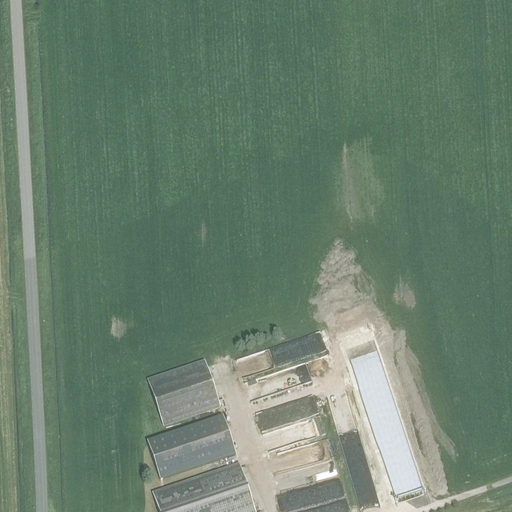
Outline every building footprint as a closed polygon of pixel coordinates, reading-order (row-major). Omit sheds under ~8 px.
[(328,351),(322,331),(290,341),(292,346),(295,345),(298,354),(305,352),(306,357),(328,351)] [(344,348),(330,353),(333,364),(348,359),(344,348)] [(204,362),(147,381),(163,427),(219,408),(204,362)] [(270,447),(294,448),(296,414),(263,412),(262,439),(270,439),(270,447)] [(146,442),(159,481),(235,455),(222,417),(146,442)] [(254,511),(239,464),(152,494),(158,511),(254,511)]
